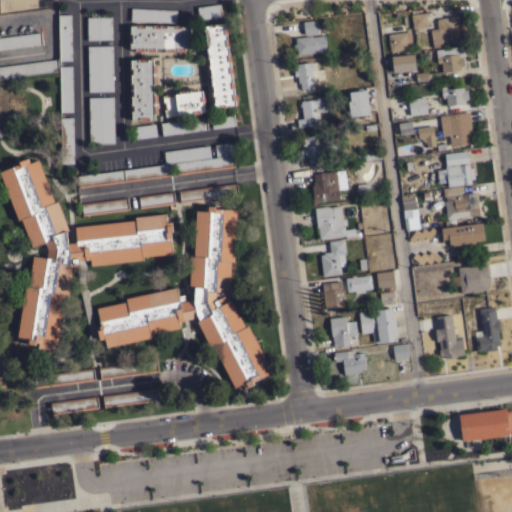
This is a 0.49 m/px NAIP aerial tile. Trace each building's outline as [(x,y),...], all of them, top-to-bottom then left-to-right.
[(198,19),(196,6),(219,3),(221,16),(198,19)] [(176,10),(175,22),(129,20),(130,7),(176,10)] [(427,26),(412,28),(412,24),(410,24),(410,22),(411,22),(410,14),(426,12),(427,26)] [(71,60),(59,60),(58,14),(70,14),(71,60)] [(432,47),(429,29),(437,28),(436,21),(436,18),(456,15),(456,17),(458,17),(459,24),(457,24),(460,43),(432,47)] [(111,39),(86,40),(86,17),(111,16),(111,39)] [(316,19),(317,33),(304,34),(302,21),(316,19)] [(214,103),(211,103),(210,95),(213,95),(212,92),(209,92),(208,84),(211,84),(210,75),(208,76),(207,68),(209,68),(209,65),(206,66),(205,58),(208,57),(206,48),(204,48),(203,41),(206,41),(205,38),(202,38),(202,31),(204,30),(203,23),(206,22),(207,25),(210,25),(210,23),(214,23),(214,24),(224,23),(225,28),(226,28),(227,34),(226,34),(227,39),(228,39),(229,45),(227,45),(229,55),(230,55),(231,61),(229,61),(230,67),(232,67),(232,73),(231,73),(232,82),(234,82),(234,88),(233,88),(234,94),(235,94),(236,100),(234,100),(235,105),(225,106),(225,107),(220,108),(220,106),(214,107),(214,103)] [(138,25),(138,24),(144,24),(144,25),(153,25),(153,24),(166,24),(166,25),(174,25),(174,24),(181,24),(181,26),(190,26),(189,33),(191,33),(191,43),(189,43),(189,48),(184,48),(184,51),(176,51),(176,48),(173,48),(173,51),(165,51),(165,48),(155,48),(155,51),(146,51),(146,48),(143,48),(143,51),(135,51),(135,48),(127,48),(127,46),(128,46),(128,33),(130,33),(130,25),(138,25)] [(0,49),(0,36),(40,31),(42,44),(0,49)] [(410,31),(412,47),(394,50),(395,51),(391,52),(391,50),(389,50),(387,34),(410,31)] [(297,54),(296,48),(293,49),(293,44),(295,43),(294,37),(311,35),(311,37),(324,35),(326,51),(297,54)] [(113,91),(88,91),(87,45),(112,45),(113,91)] [(460,45),(462,54),(463,54),(465,69),(442,72),(440,62),(437,63),(435,49),(460,45)] [(414,53),(415,69),(392,72),(391,55),(414,53)] [(131,111),(129,111),(129,105),(131,105),(131,96),(129,96),(129,83),(130,83),(130,74),(128,74),(128,68),(130,68),(130,59),(138,59),(138,58),(147,57),(147,59),(149,59),(149,56),(152,56),(153,64),(155,64),(155,73),(152,73),(152,75),(155,75),(155,84),(153,84),(153,94),(156,94),(156,102),(153,102),(153,105),(156,105),(156,114),(153,114),(154,119),(149,119),(149,120),(139,120),(139,119),(131,119),(131,111)] [(0,77),(0,65),(56,58),(58,70),(0,77)] [(311,67),(313,66),(314,69),(312,70),(313,81),(313,87),(300,89),(299,82),(298,83),(297,76),(294,76),(293,70),(296,70),(295,64),(310,62),(311,67)] [(59,66),(71,65),(72,111),(60,111),(59,66)] [(446,105),(445,97),(441,98),(440,86),(445,86),(445,87),(447,87),(448,88),(463,87),(463,90),(467,89),(468,99),(464,99),(464,103),(446,105)] [(200,112),(200,113),(194,114),(194,112),(188,113),(188,115),(182,116),(182,114),(165,116),(164,110),(162,110),(161,102),(163,102),(162,95),(165,95),(165,93),(171,92),(171,94),(179,93),(178,90),(186,89),(187,92),(189,92),(189,88),(196,87),(197,90),(201,90),(202,96),(203,96),(204,101),(203,101),(204,111),(200,112)] [(369,113),(349,116),(347,101),(349,100),(348,91),(366,89),(369,113)] [(114,142),(89,143),(88,97),(113,96),(114,142)] [(329,110),(318,112),(319,118),(313,118),(314,125),(297,127),(296,119),(302,118),(301,106),(299,106),(299,103),(300,103),(300,101),(316,99),(316,97),(327,96),(329,110)] [(409,115),(407,99),(425,96),(427,113),(409,115)] [(468,112),(471,134),(468,134),(470,143),(450,145),(448,135),(441,136),(439,115),(468,112)] [(233,113),(235,125),(211,128),(210,116),(233,113)] [(60,117),(72,116),(73,163),(61,163),(60,117)] [(206,116),(207,128),(161,134),(160,123),(206,116)] [(410,120),(412,132),(399,135),(397,123),(410,120)] [(154,123),(156,136),(133,139),(132,126),(154,123)] [(417,136),(417,131),(416,131),(415,128),(417,128),(416,126),(433,125),(433,135),(435,135),(436,139),(434,139),(435,146),(434,146),(435,150),(430,151),(430,146),(426,147),(425,143),(417,136)] [(303,146),(302,146),(301,136),(328,133),(330,154),(324,154),(324,161),(319,162),(319,164),(314,165),(314,163),(308,163),(307,157),(305,157),(303,146)] [(209,145),(210,158),(216,157),(214,144),(237,141),(239,154),(232,155),(234,167),(176,174),(175,162),(164,163),(163,151),(209,145)] [(356,162),(355,155),(368,153),(368,150),(375,149),(376,153),(380,153),(381,158),(356,162)] [(466,150),(469,168),(473,167),(474,178),(470,179),(470,183),(447,187),(446,181),(438,183),(436,169),(445,168),(444,165),(445,165),(444,154),(466,150)] [(56,340),(55,351),(37,349),(38,342),(35,342),(35,344),(25,343),(26,338),(17,336),(24,285),(28,285),(33,255),(46,257),(47,249),(45,242),(32,247),(21,219),(18,220),(0,173),(0,170),(19,164),(18,161),(27,157),(29,162),(38,159),(54,202),(57,201),(68,229),(65,230),(67,243),(76,242),(75,226),(135,220),(135,216),(165,213),(166,222),(171,221),(172,231),(170,231),(172,253),(150,256),(149,255),(142,256),(142,260),(91,265),(90,259),(81,260),(82,270),(94,326),(98,325),(98,328),(96,328),(96,331),(95,331),(96,333),(92,345),(56,340)] [(169,163),(171,175),(78,187),(77,175),(169,163)] [(346,188),(338,189),(338,195),(340,194),(340,197),(339,198),(313,202),(311,185),(313,184),(312,181),(314,181),(313,174),(344,169),(346,188)] [(236,182),(238,194),(180,202),(178,190),(236,182)] [(369,182),(371,196),(358,198),(356,184),(369,182)] [(479,215),(466,216),(446,218),(444,200),(447,200),(446,196),(443,196),(442,189),(460,187),(461,193),(476,191),(479,215)] [(173,191),(174,203),(139,207),(138,195),(173,191)] [(402,210),(401,195),(401,193),(410,192),(410,194),(414,193),(415,208),(402,210)] [(82,215),(80,203),(127,197),(128,209),(82,215)] [(234,261),(231,261),(229,291),(215,291),(215,299),(218,306),(231,299),(244,326),(248,325),(271,371),(252,381),(253,384),(245,388),(242,384),(234,388),(214,347),(210,349),(197,321),(199,320),(197,317),(178,321),(180,328),(150,334),(151,337),(106,347),(104,338),(99,339),(97,330),(100,329),(99,326),(100,325),(97,308),(126,301),(125,298),(176,287),(178,296),(184,295),(186,301),(194,299),(194,287),(189,286),(190,256),(193,256),(196,210),(204,210),(204,205),(214,206),(214,208),(236,209),(234,261)] [(342,225),(343,225),(344,229),(354,228),(355,236),(345,237),(345,235),(319,238),(317,227),(316,227),(314,207),(328,206),(328,207),(340,205),(342,225)] [(481,222),(484,239),(474,240),(475,242),(452,245),(452,244),(449,244),(448,240),(442,241),(440,227),(481,222)] [(420,241),(416,237),(413,242),(408,238),(415,229),(420,232),(423,227),(428,231),(431,227),(436,230),(428,240),(424,236),(420,241)] [(319,255),(323,254),(323,252),(329,251),(328,241),(343,239),(345,253),(343,253),(345,265),(340,266),(341,273),(322,276),(319,255)] [(441,257),(437,262),(433,259),(429,263),(425,260),(421,264),(411,257),(415,252),(419,256),(423,251),(427,254),(431,250),(441,257)] [(487,263),(490,282),(488,282),(489,288),(487,288),(487,289),(460,293),(457,267),(487,263)] [(392,270),(394,285),(377,288),(375,272),(392,270)] [(364,289),(364,292),(354,293),(354,290),(346,291),(344,277),(351,276),(351,275),(355,274),(355,276),(370,274),(371,288),(364,289)] [(344,306),(335,307),(336,309),(334,309),(334,307),(324,308),(321,283),(340,280),(344,306)] [(393,290),(395,303),(381,305),(378,292),(393,290)] [(494,306),(495,319),(498,318),(499,331),(497,331),(499,345),(495,345),(496,350),(484,351),(484,350),(476,351),(473,331),(481,330),(478,308),(494,306)] [(397,340),(378,342),(378,341),(373,342),(371,331),(360,333),(358,312),(393,307),(397,340)] [(453,336),(460,335),(463,354),(456,355),(456,357),(444,358),(443,355),(439,356),(438,350),(439,349),(438,341),(435,341),(434,329),(436,328),(434,316),(450,314),(453,336)] [(345,321),(355,320),(357,335),(348,336),(349,344),(333,346),(332,335),(331,335),(328,317),(345,316),(345,321)] [(405,343),(407,357),(394,359),(392,345),(405,343)] [(354,349),(354,353),(363,352),(364,356),(363,356),(365,369),(359,370),(359,372),(343,374),(342,360),(334,361),(333,352),(354,349)] [(100,379),(98,367),(156,359),(157,371),(100,379)] [(23,389),(22,377),(93,368),(94,380),(23,389)] [(103,407),(102,395),(160,387),(161,399),(103,407)] [(52,414),(50,402),(96,396),(98,408),(52,414)] [(504,408),(505,410),(511,410),(511,420),(511,431),(507,432),(508,434),(478,438),(478,439),(475,439),(462,440),(458,414),(504,408)]
